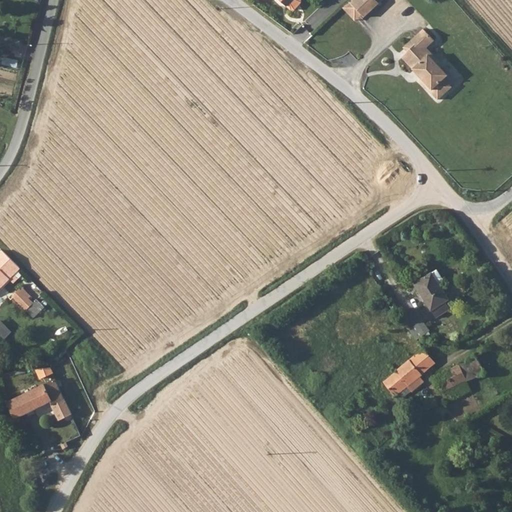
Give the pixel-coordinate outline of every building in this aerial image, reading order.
[(277,0),(290,12),(292,12),(300,2),(300,1),(299,0),(277,0)] [(352,0),(350,3),(362,15),(364,18),(383,0),(352,0)] [(301,5),(300,2),(292,12),(295,12),(301,5)] [(355,21),(362,15),(350,3),(344,9),(355,21)] [(425,30),(407,47),(411,51),(403,59),(415,71),(416,69),(425,79),(423,80),(433,90),(431,92),(439,101),(450,91),(443,84),(446,81),(436,70),(440,67),(431,57),(433,55),(428,50),(435,42),(425,30)] [(433,55),(431,57),(440,67),(442,65),(433,55)] [(440,67),(436,70),(446,81),(450,77),(440,67)] [(422,82),(431,92),(433,90),(423,80),(422,82)] [(446,81),(443,84),(450,91),(453,88),(446,81)] [(2,287),(21,268),(3,250),(0,252),(0,285),(0,286),(2,287)] [(444,280),(438,270),(433,273),(439,283),(444,280)] [(439,283),(433,273),(416,283),(437,318),(451,310),(446,302),(450,300),(439,283)] [(13,297),(27,311),(34,304),(20,290),(13,297)] [(0,316),(0,332),(6,339),(14,333),(0,316)] [(410,330),(417,340),(423,336),(416,326),(410,330)] [(511,345),(507,337),(478,354),(487,374),(511,357),(511,345)] [(396,396),(398,394),(419,377),(423,375),(437,363),(424,349),(384,382),(396,396)] [(488,377),(487,374),(478,354),(466,360),(462,364),(444,372),(436,380),(441,393),(463,382),(484,376),(485,379),(488,377)] [(52,371),(51,370),(40,371),(44,378),(54,374),(52,371)] [(85,413),(67,376),(56,381),(73,415),(74,417),(85,413)] [(424,383),(419,377),(398,394),(403,400),(424,383)] [(56,381),(8,404),(15,420),(51,403),(60,421),(73,415),(56,381)]
